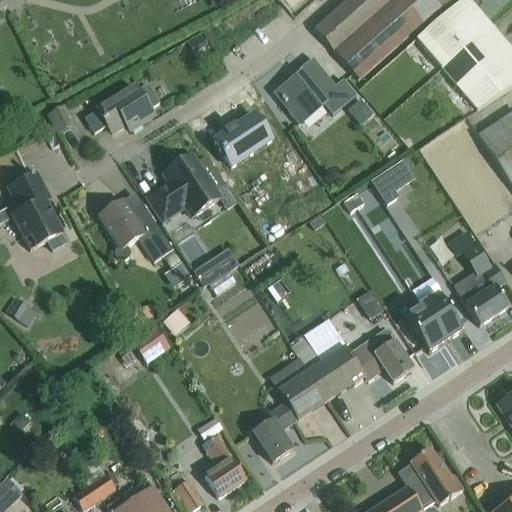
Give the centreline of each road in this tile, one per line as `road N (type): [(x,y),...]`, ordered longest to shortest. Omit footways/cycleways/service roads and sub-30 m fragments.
road 1 (residential): [(80,177),(252,69),(331,0)]
road 2 (residential): [(267,511),(511,350)]
